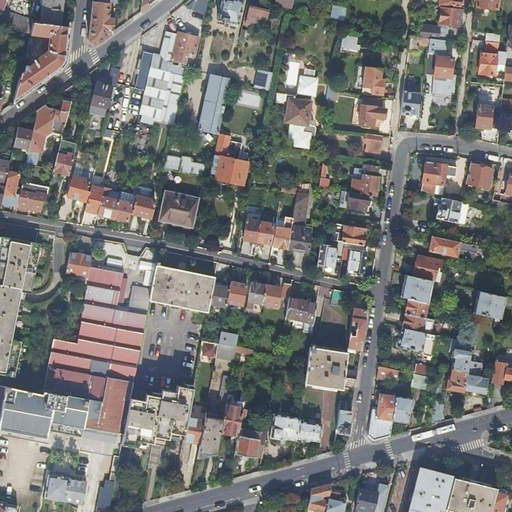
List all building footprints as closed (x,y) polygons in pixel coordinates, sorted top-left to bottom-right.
[(42,0),(40,21),(60,23),(62,0),(42,0)] [(94,43),(110,32),(113,17),(107,16),(108,2),(92,0),(88,39),(94,43)] [(140,0),(139,11),(149,5),(145,0),(140,0)] [(192,0),(186,7),(192,10),(196,1),(193,0),(192,0)] [(192,10),(206,16),(209,0),(196,0),(196,1),(192,10)] [(242,0),(221,0),(217,19),(230,22),(230,21),(237,22),(242,0)] [(264,27),(268,9),(249,5),(245,23),(264,27)] [(461,17),(462,8),(440,5),(439,23),(446,24),(457,25),(457,24),(458,17),(461,17)] [(330,19),(344,21),(346,8),(332,6),(330,19)] [(0,7),(0,23),(29,32),(32,21),(34,21),(34,18),(0,7)] [(32,21),(29,32),(45,34),(46,32),(49,32),(48,42),(43,41),(43,45),(48,46),(48,49),(43,53),(41,50),(32,56),(34,58),(33,58),(34,61),(28,65),(25,65),(24,69),(24,70),(24,71),(19,71),(11,102),(61,67),(66,60),(69,24),(60,23),(40,21),(34,21),(32,21)] [(429,38),(445,39),(446,27),(438,26),(420,24),(420,25),(418,36),(429,38)] [(263,34),(241,30),(240,35),(262,39),(263,34)] [(177,32),(177,33),(165,31),(159,54),(143,51),(134,87),(144,89),(138,112),(158,117),(173,59),(186,62),(188,56),(195,57),(196,54),(195,54),(199,37),(177,32)] [(485,32),(484,40),(499,41),(499,34),(485,32)] [(360,44),(356,43),(357,36),(342,33),(339,51),(358,54),(360,44)] [(428,44),(429,38),(418,36),(409,35),(408,43),(407,50),(418,51),(419,43),(428,44)] [(32,37),(29,36),(24,52),(24,53),(28,53),(32,37)] [(428,44),(425,74),(434,75),(432,92),(450,94),(451,86),(454,87),(455,75),(451,74),(452,57),(443,56),(445,39),(429,38),(428,44)] [(499,41),(484,40),(483,48),(495,49),(498,49),(499,41)] [(112,85),(115,86),(125,46),(114,54),(107,84),(96,82),(90,103),(106,107),(112,85)] [(24,53),(24,52),(11,49),(10,54),(23,58),(24,53)] [(498,49),(495,49),(494,53),(480,52),(478,72),(496,74),(497,62),(498,50),(498,49)] [(498,50),(497,62),(505,63),(506,51),(498,50)] [(370,93),(383,94),(384,78),(380,78),(382,68),(364,66),(362,87),(371,88),(370,93)] [(511,66),(505,66),(504,74),(503,79),(511,79),(511,66)] [(257,69),(253,86),(269,90),(272,72),(257,69)] [(174,73),(163,122),(174,124),(184,76),(174,73)] [(218,76),(211,74),(199,128),(218,133),(230,81),(230,78),(224,77),(218,76)] [(285,120),(290,121),(292,121),(290,135),(295,136),(294,138),(294,140),(296,144),(305,145),(308,143),(309,138),(313,139),(315,127),(314,125),(306,123),(310,101),(304,100),(305,92),(314,94),(317,78),(300,75),(298,91),(293,94),(286,93),(285,99),(285,102),(286,104),(286,106),(287,107),(285,120)] [(62,132),(74,83),(60,93),(62,95),(59,110),(47,107),(45,104),(35,110),(36,111),(32,130),(28,148),(41,150),(44,134),(51,129),(62,132)] [(333,90),(334,84),(328,83),(326,98),(332,99),(333,90)] [(421,86),(403,84),(403,90),(420,92),(421,86)] [(403,90),(400,113),(411,115),(411,113),(417,114),(420,92),(403,90)] [(237,104),(257,106),(258,94),(239,92),(237,104)] [(380,117),(384,117),(385,108),(381,107),(382,98),(362,96),(358,123),(379,125),(380,117)] [(498,128),(500,106),(492,106),(477,104),(475,126),(498,128)] [(13,145),(28,148),(32,130),(17,127),(13,145)] [(218,133),(211,165),(210,170),(216,172),(214,178),(242,183),(247,160),(237,158),(241,142),(228,139),(229,136),(218,133)] [(380,152),(382,135),(366,133),(365,142),(367,143),(366,150),(380,152)] [(73,153),(75,146),(76,143),(60,139),(57,151),(53,169),(52,170),(68,174),(73,153)] [(181,159),(167,155),(164,168),(208,177),(210,170),(211,165),(190,161),(191,157),(182,155),(181,159)] [(0,181),(5,182),(8,170),(10,160),(0,158),(0,181)] [(480,162),(470,160),(465,182),(484,187),(486,179),(489,179),(492,169),(479,166),(480,162)] [(424,164),(421,190),(433,193),(435,183),(440,184),(442,185),(442,184),(443,184),(444,177),(446,177),(446,175),(454,176),(455,166),(446,164),(428,161),(427,165),(424,164)] [(376,176),(378,165),(363,163),(360,185),(353,184),(352,192),(371,195),(376,195),(379,176),(376,176)] [(327,165),(322,164),(318,187),(323,188),(327,165)] [(19,172),(8,170),(5,182),(5,185),(1,203),(17,206),(20,190),(21,188),(16,187),(19,172)] [(86,201),(88,193),(92,179),(88,178),(90,172),(82,171),(80,176),(73,174),(67,196),(86,201)] [(30,182),(22,181),(21,188),(20,190),(28,191),(30,182)] [(48,187),(30,182),(28,191),(20,190),(17,206),(40,211),(42,201),(45,202),(47,193),(48,187)] [(118,199),(120,191),(103,187),(101,195),(101,196),(96,214),(114,217),(118,199)] [(135,193),(135,194),(133,202),(131,212),(131,213),(149,217),(154,198),(145,196),(146,191),(136,189),(135,193)] [(501,191),(494,189),(492,199),(503,201),(511,203),(511,196),(501,194),(501,191)] [(161,211),(159,219),(191,226),(198,197),(165,190),(162,201),(160,210),(161,211)] [(135,194),(120,191),(118,199),(131,202),(133,202),(135,194)] [(369,205),(371,195),(352,192),(349,191),(347,201),(344,200),(343,206),(367,210),(368,205),(369,205)] [(96,214),(101,196),(88,193),(86,201),(84,211),(96,214)] [(290,229),(287,247),(308,250),(311,236),(312,226),(305,225),(304,227),(303,227),(308,195),(296,193),(292,216),(290,224),(290,229)] [(460,203),(461,201),(447,198),(440,197),(439,204),(438,204),(435,217),(457,222),(457,221),(464,222),(468,204),(460,203)] [(131,202),(118,199),(114,217),(127,220),(131,202)] [(503,201),(492,199),(490,205),(501,208),(503,201)] [(329,206),(316,204),(315,211),(328,213),(329,206)] [(332,223),(334,214),(328,213),(315,211),(313,220),(332,223)] [(259,220),(256,240),(269,242),(273,216),(260,214),(259,220)] [(274,226),(271,245),(287,247),(290,229),(290,224),(292,216),(285,215),(284,218),(276,217),(274,226)] [(242,238),(256,240),(259,220),(246,218),(242,238)] [(335,222),(332,239),(338,240),(344,241),(363,244),(365,227),(335,222)] [(477,245),(432,235),(429,249),(472,259),(474,252),(476,252),(477,245)] [(0,373),(14,376),(20,341),(10,339),(18,301),(20,291),(25,292),(30,293),(30,292),(39,243),(1,236),(0,240),(0,373)] [(344,241),(338,240),(337,246),(336,253),(342,254),(344,241)] [(342,254),(342,256),(348,257),(346,268),(353,270),(362,272),(366,251),(364,250),(365,244),(363,244),(344,241),(342,254)] [(336,253),(337,246),(321,244),(317,265),(331,267),(332,267),(334,267),(336,253)] [(91,255),(70,252),(66,272),(78,274),(88,276),(90,262),(91,258),(91,255)] [(438,271),(441,258),(417,253),(415,260),(412,275),(430,279),(443,282),(445,273),(441,272),(441,271),(438,271)] [(121,264),(91,258),(90,262),(120,268),(121,264)] [(158,260),(156,260),(150,288),(148,299),(207,311),(209,303),(212,284),(213,281),(214,276),(157,265),(158,260)] [(0,384),(0,429),(46,438),(48,427),(49,427),(76,432),(82,433),(83,433),(95,435),(95,431),(99,432),(99,428),(118,432),(123,432),(130,396),(148,299),(150,288),(132,285),(129,301),(124,300),(126,287),(120,286),(123,268),(120,268),(90,262),(88,276),(86,284),(85,293),(83,305),(81,317),(77,341),(53,338),(42,393),(0,384)] [(426,302),(430,279),(412,275),(403,273),(399,296),(407,298),(426,302)] [(88,276),(78,274),(77,277),(75,276),(74,282),(82,283),(86,284),(88,276)] [(229,284),(213,281),(212,284),(209,303),(225,306),(228,287),(229,284)] [(230,281),(229,284),(228,287),(225,306),(225,308),(239,311),(244,283),(230,281)] [(262,303),(266,284),(251,281),(247,300),(246,308),(252,309),(254,301),(262,303)] [(288,297),(290,284),(283,282),(281,296),(288,297)] [(280,287),(266,284),(262,303),(277,306),(280,287)] [(342,291),(332,289),(330,303),(340,305),(342,291)] [(504,295),(477,290),(472,312),(474,312),(499,318),(504,295)] [(316,302),(288,297),(285,316),(304,320),(302,330),(311,331),(316,302)] [(423,316),(426,302),(407,298),(404,312),(423,316)] [(350,327),(364,329),(367,309),(353,306),(350,327)] [(400,311),(386,308),(385,315),(398,318),(400,311)] [(420,331),(423,316),(404,312),(401,326),(420,331)] [(431,356),(435,334),(420,331),(401,326),(400,334),(399,333),(396,345),(409,348),(410,347),(421,350),(423,354),(431,356)] [(347,347),(360,349),(364,329),(350,327),(347,347)] [(218,343),(201,340),(200,346),(217,349),(218,343)] [(235,346),(218,343),(217,349),(216,356),(233,360),(235,351),(234,351),(235,346)] [(343,384),(344,376),(345,368),(347,351),(312,346),(312,343),(310,343),(305,373),(304,382),(342,388),(343,384)] [(254,349),(235,345),(235,346),(234,351),(235,351),(253,354),(254,350),(254,349)] [(469,349),(452,346),(450,356),(453,357),(451,368),(466,370),(469,349)] [(511,368),(506,367),(507,362),(495,360),(491,382),(502,384),(503,379),(511,380),(511,368)] [(427,376),(429,366),(416,363),(414,373),(420,374),(427,376)] [(232,365),(230,375),(229,382),(240,384),(243,368),(232,365)] [(399,370),(378,365),(376,376),(397,381),(399,370)] [(345,368),(344,376),(356,378),(357,370),(345,368)] [(445,388),(462,391),(463,389),(465,373),(466,370),(451,368),(449,379),(447,379),(445,388)] [(465,373),(463,389),(485,393),(487,381),(479,380),(480,376),(465,373)] [(219,400),(225,401),(227,393),(229,382),(230,375),(224,374),(219,400)] [(418,387),(425,388),(427,376),(420,374),(418,387)] [(356,378),(344,376),(343,384),(355,386),(356,378)] [(131,396),(130,396),(123,432),(121,443),(137,445),(138,439),(152,442),(154,435),(168,438),(169,431),(184,434),(189,409),(192,388),(178,385),(178,384),(177,384),(175,391),(162,389),(162,388),(161,388),(160,395),(146,393),(147,392),(146,392),(144,399),(130,397),(131,396)] [(225,401),(222,419),(220,431),(238,435),(239,427),(240,423),(243,409),(245,401),(237,400),(236,405),(233,405),(235,394),(227,393),(225,401)] [(373,440),(389,435),(392,420),(395,395),(379,393),(377,407),(376,409),(371,408),(367,434),(373,440)] [(411,398),(395,395),(392,420),(408,422),(411,398)] [(345,401),(340,400),(337,428),(339,429),(339,431),(348,432),(351,411),(344,410),(345,401)] [(428,425),(435,423),(435,420),(444,419),(442,412),(443,404),(438,403),(439,401),(432,400),(430,411),(428,425)] [(205,412),(189,409),(184,434),(183,440),(200,443),(205,412)] [(216,414),(205,412),(200,443),(197,457),(216,452),(220,431),(222,419),(216,418),(216,414)] [(282,437),(295,439),(298,420),(299,417),(274,413),(270,436),(281,438),(282,437)] [(298,420),(295,439),(297,441),(303,442),(305,441),(306,439),(319,441),(322,423),(298,420)] [(240,423),(239,427),(260,432),(261,427),(240,423)] [(239,427),(238,435),(234,453),(241,454),(248,456),(255,457),(256,456),(262,457),(266,433),(260,432),(239,427)] [(117,441),(118,432),(99,428),(99,432),(95,431),(95,435),(83,433),(83,436),(117,441)] [(105,511),(108,511),(119,454),(114,453),(109,480),(106,479),(104,486),(101,486),(95,511),(105,511)] [(445,507),(453,477),(419,468),(407,511),(434,511),(435,507),(436,505),(445,507)] [(87,480),(69,477),(49,474),(45,496),(65,500),(83,503),(87,480)] [(461,479),(453,477),(445,507),(444,507),(452,510),(461,511),(488,511),(495,491),(496,488),(461,479)] [(324,511),(330,488),(331,482),(312,487),(307,509),(313,511),(312,511),(324,511)] [(338,490),(330,488),(324,511),(341,511),(345,497),(337,495),(338,490)] [(376,492),(359,488),(355,508),(371,511),(376,492)] [(506,495),(495,491),(488,511),(500,511),(503,504),(506,502),(506,501),(507,499),(506,497),(505,496),(506,495)] [(0,500),(0,511),(15,511),(17,506),(6,504),(6,502),(0,500)]
